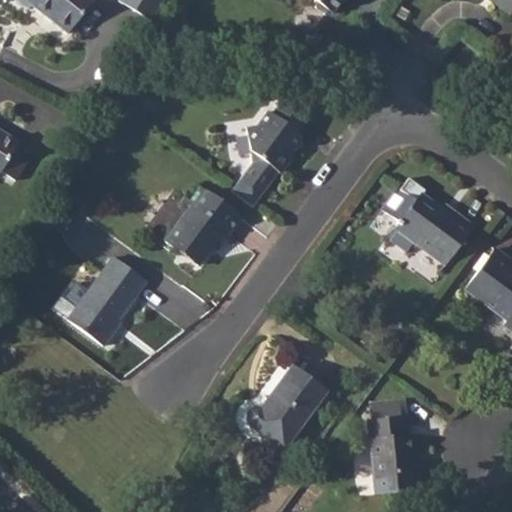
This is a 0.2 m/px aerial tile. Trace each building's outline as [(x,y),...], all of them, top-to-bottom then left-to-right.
[(66,35),(93,0),(14,0),(26,10),(30,6),(66,35)] [(150,21),(162,0),(119,0),(118,2),(150,21)] [(314,0),(314,1),(315,8),(324,15),(332,14),(342,0),(314,0)] [(511,0),(494,0),(492,3),(510,15),(511,12),(511,0)] [(163,72),(141,57),(131,70),(152,86),(163,72)] [(280,103),(271,115),(296,133),(305,121),(280,103)] [(302,148),(300,136),(296,133),(271,115),(268,112),(258,126),(246,128),(251,163),(231,191),(252,207),(278,173),(280,174),(292,158),(287,154),(291,150),(302,148)] [(0,172),(15,148),(18,142),(0,131),(0,172)] [(30,157),(15,148),(0,172),(15,181),(30,157)] [(425,191),(407,178),(382,211),(398,223),(387,239),(409,256),(416,245),(444,266),(473,227),(444,206),(441,210),(421,195),(425,191)] [(227,234),(239,217),(200,187),(187,205),(191,208),(165,242),(197,266),(223,231),(227,234)] [(74,212),(61,202),(50,217),(63,227),(74,212)] [(511,262),(494,249),(464,290),(506,321),(503,325),(511,332),(511,262)] [(112,327),(146,282),(113,258),(88,292),(77,307),(67,321),(102,347),(115,329),(112,327)] [(77,307),(88,292),(75,284),(65,298),(77,307)] [(395,344),(385,337),(376,349),(386,357),(395,344)] [(326,393),(291,367),(267,399),(268,406),(263,411),(258,407),(251,407),(246,411),(244,418),(246,424),(282,451),(326,393)] [(371,420),(404,417),(403,402),(369,405),(371,420)] [(409,461),(404,417),(371,420),(367,421),(374,495),(419,490),(416,461),(409,461)]
